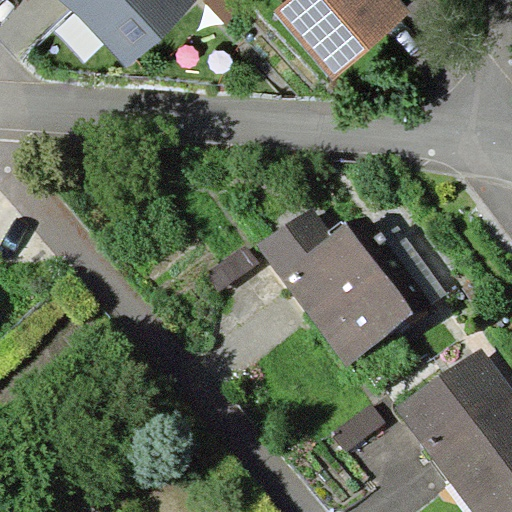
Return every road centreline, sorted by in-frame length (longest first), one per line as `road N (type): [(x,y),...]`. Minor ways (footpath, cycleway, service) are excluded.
road 1 (residential): [(488,151),(99,126),(0,109)]
road 2 (residential): [(0,144),(301,511)]
road 3 (residential): [(488,151),(489,0)]
